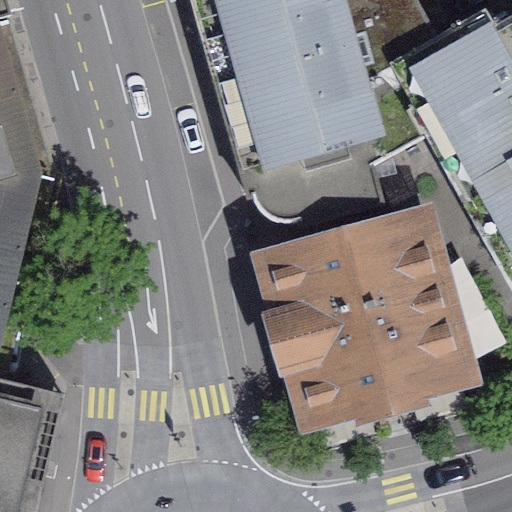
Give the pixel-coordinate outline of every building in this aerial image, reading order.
[(0,511),(43,511),(65,400),(23,394),(60,190),(20,0),(3,0),(0,1),(0,511)] [(289,186),(301,226),(382,203),(372,167),(388,159),(367,82),(434,44),(437,40),(414,0),(193,0),(249,197),(289,186)] [(367,82),(388,159),(432,134),(511,276),(511,62),(493,28),(492,26),(486,14),(437,40),(434,44),(367,82)] [(511,16),(493,28),(511,62),(511,16)] [(420,224),(274,264),(315,413),(460,373),(420,224)]
